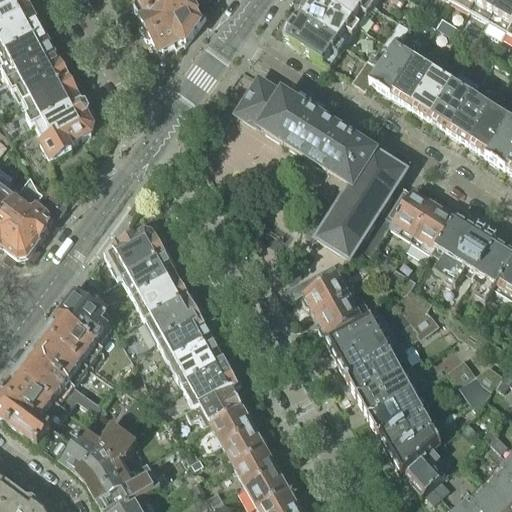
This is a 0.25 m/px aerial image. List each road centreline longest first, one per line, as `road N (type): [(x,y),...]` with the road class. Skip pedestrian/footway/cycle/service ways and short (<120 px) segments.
road 1 (residential): [(358,511),(151,142)]
road 2 (residential): [(233,40),(511,218)]
road 3 (residential): [(33,310),(151,142)]
road 4 (residential): [(151,142),(74,0)]
road 5 (residential): [(151,142),(233,40)]
